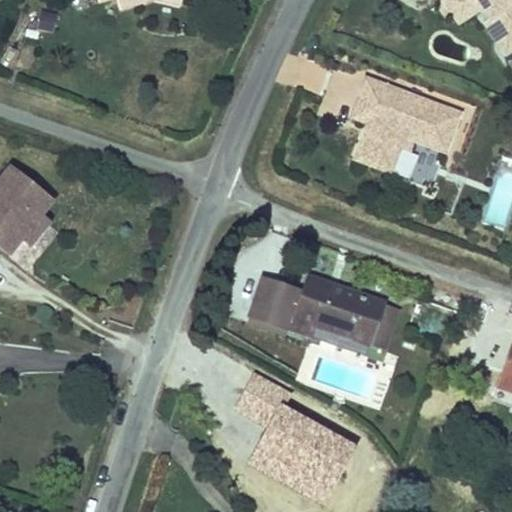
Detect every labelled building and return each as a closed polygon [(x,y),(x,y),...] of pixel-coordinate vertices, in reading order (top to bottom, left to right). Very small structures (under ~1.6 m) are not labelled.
[(150,12),(150,5),(178,7),(179,0),(87,0),(95,18),(112,12),(118,25),(150,12)] [(511,0),(438,0),(453,22),(478,7),(484,17),(490,13),(502,33),(509,29),(511,33),(511,0)] [(176,17),(178,7),(150,5),(150,12),(176,17)] [(502,33),(490,13),(484,17),(506,50),(511,46),(511,33),(509,29),(502,33)] [(351,108),(367,114),(364,123),(351,158),(392,173),(401,147),(410,151),(414,140),(446,152),(462,111),(364,75),(351,108)] [(367,114),(351,108),(348,117),(364,123),(367,114)] [(35,226),(47,210),(5,177),(0,183),(0,258),(4,262),(15,248),(24,254),(42,231),(35,226)] [(272,285),(258,322),(297,336),(302,324),(314,329),(389,358),(404,318),(315,284),(309,300),(272,285)] [(441,338),(448,310),(424,305),(417,333),(441,338)] [(308,347),(314,329),(302,324),(297,336),(258,322),(257,328),(308,347)] [(511,353),(500,389),(511,393),(511,353)] [(233,412),(268,432),(248,468),(326,511),(359,453),(285,411),(293,396),(254,374),(233,412)] [(511,409),(511,393),(500,389),(495,404),(511,409)]
